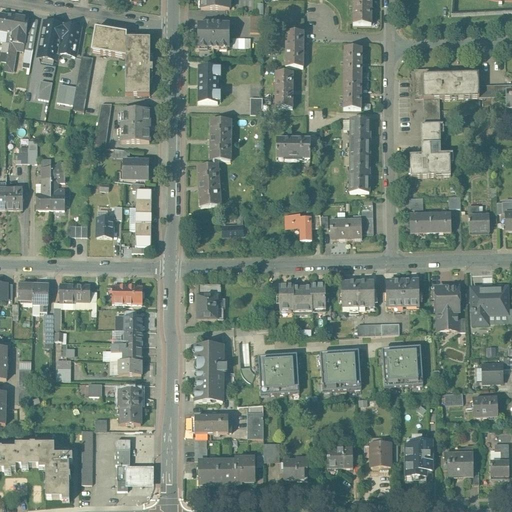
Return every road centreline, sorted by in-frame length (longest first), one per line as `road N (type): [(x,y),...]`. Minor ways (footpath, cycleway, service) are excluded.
road 1 (tertiary): [(168,511),(170,266)]
road 2 (tertiary): [(170,266),(173,25)]
road 3 (residential): [(394,262),(170,266)]
road 4 (residential): [(391,42),(394,262)]
road 5 (residential): [(170,266),(0,262)]
road 6 (residential): [(15,0),(173,25)]
road 7 (residential): [(511,39),(391,42)]
